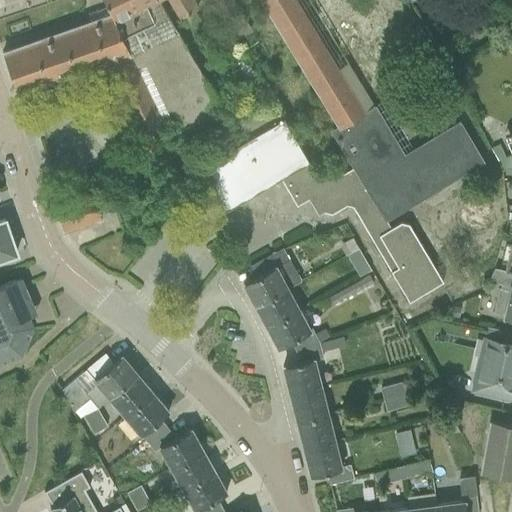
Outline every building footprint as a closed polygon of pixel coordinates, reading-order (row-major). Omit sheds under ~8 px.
[(103,0),(106,7),(117,30),(153,13),(146,0),(103,0)] [(157,0),(146,0),(153,13),(117,30),(164,127),(171,123),(177,134),(223,112),(157,0)] [(194,24),(179,0),(166,0),(185,29),(194,24)] [(179,0),(194,24),(200,20),(194,10),(197,8),(192,0),(179,0)] [(211,0),(237,40),(251,31),(231,0),(211,0)] [(258,0),(316,94),(335,125),(328,129),(351,168),(385,220),(483,162),(458,120),(411,148),(383,100),(373,106),(308,0),(258,0)] [(405,0),(403,2),(440,60),(482,33),(460,0),(405,0)] [(117,30),(106,7),(87,13),(89,21),(1,52),(15,92),(103,62),(108,77),(107,78),(148,164),(176,151),(164,127),(117,30)] [(243,89),(259,80),(243,53),(228,62),(243,89)] [(330,214),(336,211),(317,178),(272,103),(223,123),(235,144),(197,167),(222,210),(279,177),(295,206),(307,199),(316,215),(322,212),(330,214)] [(511,129),(502,134),(510,153),(504,157),(498,144),(491,147),(502,170),(511,165),(511,129)] [(351,207),(407,301),(442,281),(408,224),(399,221),(389,227),(385,220),(351,168),(341,174),(337,167),(317,178),(336,211),(345,205),(351,207)] [(91,191),(53,204),(63,231),(100,218),(91,191)] [(3,219),(0,220),(0,258),(15,253),(3,219)] [(338,245),(344,255),(345,254),(357,247),(351,237),(338,245)] [(345,254),(358,275),(370,269),(357,247),(345,254)] [(254,305),(287,287),(299,280),(282,248),(249,266),(255,277),(242,283),(243,285),(244,284),(254,305)] [(492,314),(511,318),(511,271),(493,268),(487,281),(500,284),(499,288),(497,288),(492,314)] [(368,273),(327,295),(332,304),(373,281),(368,273)] [(0,365),(21,357),(23,353),(25,347),(32,328),(27,316),(29,315),(35,312),(20,277),(13,279),(0,285),(0,365)] [(408,323),(482,290),(477,281),(404,314),(408,323)] [(266,326),(299,308),(287,287),(254,305),(266,326)] [(294,351),(318,342),(311,327),(309,328),(299,308),(266,326),(277,346),(276,347),(277,348),(289,341),(294,351)] [(289,394),(321,386),(314,360),(322,358),(321,351),(344,345),(341,336),(318,342),(294,351),(298,362),(282,366),(289,394)] [(511,344),(483,338),(472,390),(511,398),(511,344)] [(104,353),(61,390),(77,418),(82,415),(96,407),(107,398),(135,374),(120,357),(121,356),(120,355),(112,362),(104,353)] [(123,417),(151,392),(135,374),(107,398),(123,417)] [(382,399),(407,392),(403,380),(379,387),(382,399)] [(296,421),(327,413),(321,386),(289,394),(296,421)] [(146,443),(165,427),(158,418),(167,411),(166,410),(151,392),(123,417),(138,435),(138,436),(139,435),(146,443)] [(407,392),(382,399),(385,411),(410,404),(407,392)] [(96,407),(82,415),(92,433),(106,425),(96,407)] [(302,448),(335,441),(327,413),(296,421),(302,448)] [(138,435),(123,417),(115,424),(130,441),(138,435)] [(511,425),(489,422),(480,473),(511,478),(511,425)] [(168,468),(201,450),(189,430),(190,430),(189,428),(173,439),(165,427),(146,443),(153,451),(157,449),(168,468)] [(128,439),(114,447),(120,458),(134,451),(128,439)] [(341,466),(335,441),(302,448),(309,476),(325,472),(328,484),(373,472),(371,466),(351,471),(349,464),(341,466)] [(180,489),(213,471),(201,450),(168,468),(180,489)] [(399,466),(403,478),(430,471),(429,458),(399,466)] [(458,477),(468,476),(466,459),(456,460),(458,477)] [(399,466),(373,472),(376,485),(403,478),(399,466)] [(95,511),(83,489),(89,486),(80,470),(43,491),(51,505),(49,507),(51,511),(95,511)] [(193,511),(194,511),(214,511),(221,509),(216,499),(225,493),(225,491),(224,492),(213,471),(180,489),(192,511),(193,511)] [(459,496),(474,494),(472,475),(468,476),(458,477),(457,477),(459,496)] [(139,485),(125,492),(136,510),(149,503),(139,485)] [(434,503),(435,511),(476,511),(474,494),(459,496),(459,500),(434,503)] [(120,496),(114,499),(118,506),(123,503),(120,496)] [(127,511),(123,503),(118,506),(121,511),(127,511)] [(435,511),(434,503),(407,506),(407,511),(435,511)]
